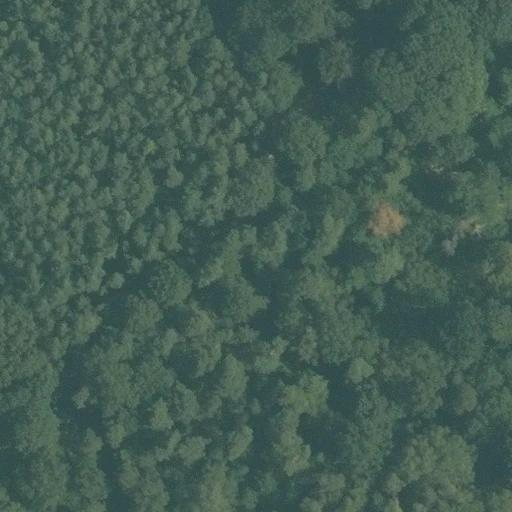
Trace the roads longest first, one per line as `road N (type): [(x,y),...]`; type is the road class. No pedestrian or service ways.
road 1 (track): [(0,430),(316,99)]
road 2 (track): [(511,211),(249,56),(185,0)]
